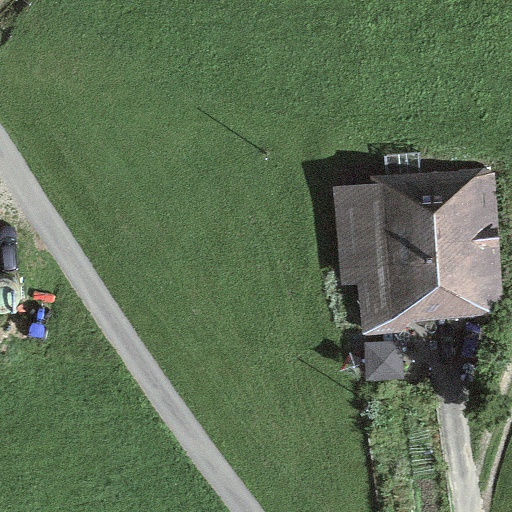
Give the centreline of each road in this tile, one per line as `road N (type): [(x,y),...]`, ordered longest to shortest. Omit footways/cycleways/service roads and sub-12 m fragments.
road 1 (track): [(246,511),(0,153)]
road 2 (track): [(443,350),(470,511)]
road 3 (track): [(511,374),(470,511)]
